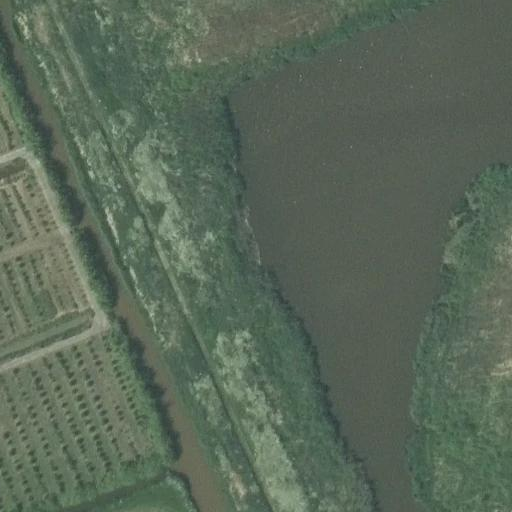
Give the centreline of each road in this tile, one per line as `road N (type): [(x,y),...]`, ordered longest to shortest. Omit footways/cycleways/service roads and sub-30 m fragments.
road 1 (track): [(0,368),(105,326),(30,152),(0,164)]
road 2 (track): [(193,321),(279,511)]
